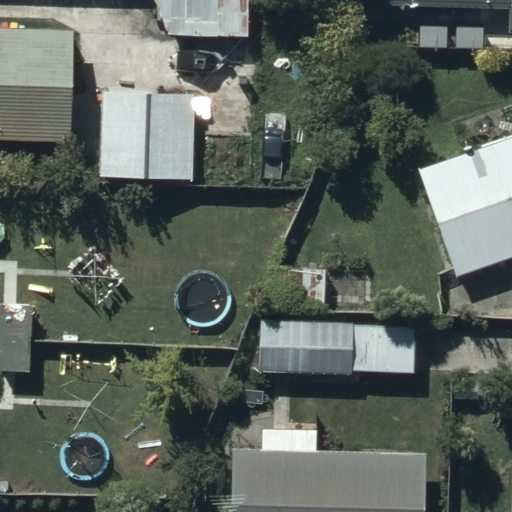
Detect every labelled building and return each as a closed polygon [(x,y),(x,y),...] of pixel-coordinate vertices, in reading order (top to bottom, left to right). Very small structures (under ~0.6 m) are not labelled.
[(249,0),(156,0),(173,39),(249,42),(249,0)] [(511,0),(377,0),(377,8),(505,11),(505,35),(511,35),(511,0)] [(75,41),(0,38),(0,143),(71,146),(75,41)] [(197,103),(113,100),(111,179),(194,181),(197,103)] [(511,144),(422,175),(460,281),(511,263),(511,144)] [(349,322),(257,322),(257,376),(347,377),(347,372),(411,373),(411,329),(349,329),(349,322)] [(258,452),(229,452),(227,511),(421,511),(422,453),(315,453),(315,434),(258,433),(258,452)]
